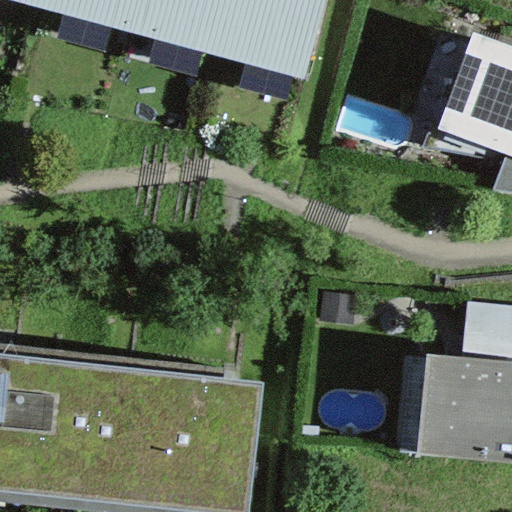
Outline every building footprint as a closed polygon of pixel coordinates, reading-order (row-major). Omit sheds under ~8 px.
[(37,0),(304,72),(323,0),(37,0)] [(511,50),(480,38),(448,125),(509,147),(511,148),(511,50)] [(511,148),(509,147),(493,189),(511,192),(511,148)] [(511,304),(468,301),(462,361),(508,366),(511,366),(511,304)] [(0,482),(246,510),(260,385),(0,356),(0,482)] [(423,451),(511,460),(511,385),(506,385),(508,366),(462,361),(433,358),(423,451)]
